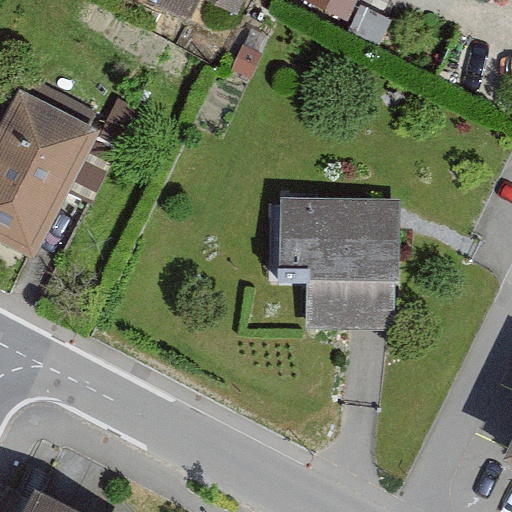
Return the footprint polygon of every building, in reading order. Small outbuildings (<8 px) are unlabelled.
[(165,0),(162,7),(187,20),(196,0),(206,0),(234,14),(241,0),(165,0)] [(361,0),(282,0),(280,5),(345,35),(361,0)] [(19,104),(0,140),(0,247),(33,265),(97,145),(19,104)] [(401,207),(281,205),(279,280),(309,281),(309,292),(400,294),(401,207)] [(80,511),(36,490),(25,511),(80,511)]
